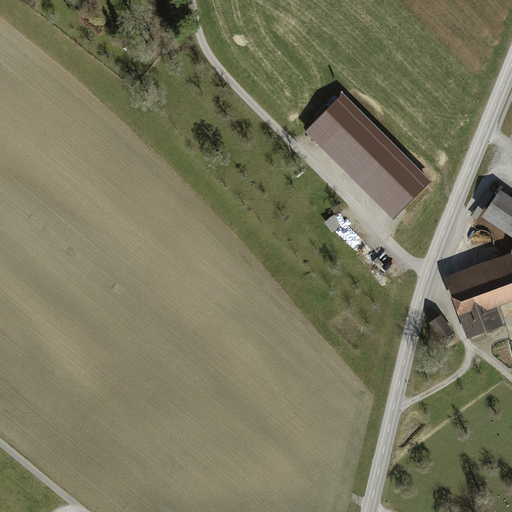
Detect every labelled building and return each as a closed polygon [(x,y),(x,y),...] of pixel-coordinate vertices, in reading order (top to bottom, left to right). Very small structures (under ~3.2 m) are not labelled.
[(343,95),(305,133),(394,222),(432,184),(343,95)] [(483,215),(511,235),(511,249),(511,254),(511,257),(511,194),(502,188),(483,215)] [(489,192),(475,217),(479,220),(493,195),(489,192)] [(511,257),(511,254),(447,277),(468,336),(503,324),(497,305),(511,299),(511,257)] [(440,314),(428,322),(442,342),(454,333),(440,314)]
